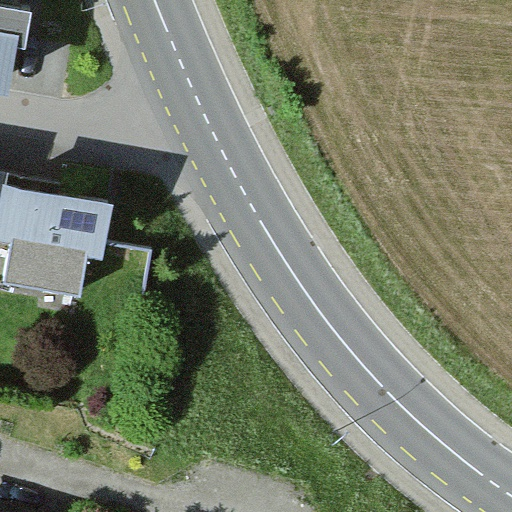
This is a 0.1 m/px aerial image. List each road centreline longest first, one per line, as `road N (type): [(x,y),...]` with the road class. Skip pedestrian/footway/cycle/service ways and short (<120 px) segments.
road 1 (secondary): [(511,496),(371,376),(292,269),(216,142)]
road 2 (residential): [(216,142),(112,141),(0,120)]
road 3 (secondary): [(216,142),(154,0)]
